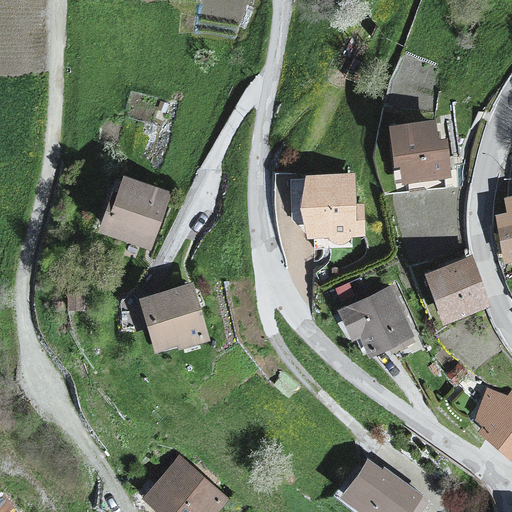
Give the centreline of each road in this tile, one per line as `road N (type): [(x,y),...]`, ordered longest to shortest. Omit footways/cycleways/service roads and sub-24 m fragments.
road 1 (residential): [(508,511),(499,476),(323,347),(271,276),(259,194),(283,0)]
road 2 (residential): [(118,485),(33,370),(25,344),(29,257),(56,104),(57,0)]
road 3 (tertiary): [(511,99),(489,160),(479,221),(511,326)]
